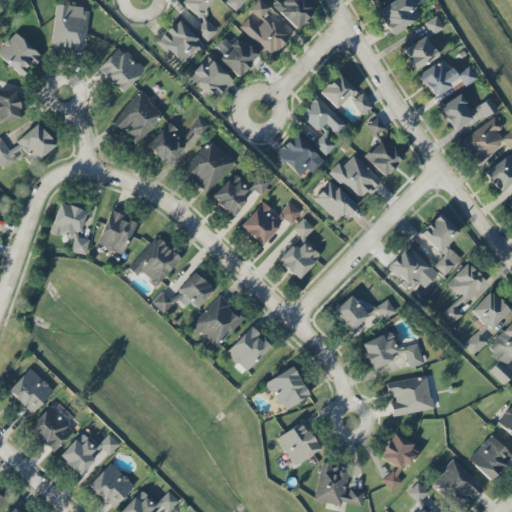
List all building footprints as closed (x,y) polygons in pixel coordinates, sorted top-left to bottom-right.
[(215,0),(181,0),(179,2),(193,15),(187,22),(208,42),(217,32),(201,16),(215,0)] [(244,0),(227,0),(225,4),(236,12),(244,0)] [(314,11),(302,0),(282,0),(280,3),(277,0),(276,0),(271,5),(295,30),(314,11)] [(394,0),(377,11),(391,36),(421,19),(409,0),(394,0)] [(269,9),(261,1),(237,26),(271,57),(288,37),(264,15),(269,9)] [(89,10),(56,5),(50,48),(83,53),(89,10)] [(442,30),(437,17),(425,23),(430,35),(442,30)] [(194,51),(197,54),(205,47),(177,20),(156,42),(181,65),(194,51)] [(0,57),(20,76),(31,65),(34,67),(42,58),(14,33),(0,48),(0,57)] [(414,71),(437,57),(425,37),(402,50),(414,71)] [(259,55),(248,44),(244,48),(235,38),(230,43),(225,38),(217,46),(225,55),(220,61),(236,77),(259,55)] [(121,94),(143,73),(120,47),(97,68),(121,94)] [(233,82),(208,57),(188,77),(214,102),(233,82)] [(458,81),(443,58),(417,75),(432,98),(458,81)] [(463,87),(476,80),(469,67),(457,74),(463,87)] [(319,92),(335,110),(354,91),(338,74),(319,92)] [(0,93),(0,122),(22,118),(15,90),(0,93)] [(163,116),(139,92),(111,121),(136,144),(163,116)] [(371,109),(363,94),(350,101),(359,116),(371,109)] [(439,107),(452,131),(481,114),(483,118),(496,111),(489,99),(469,111),(460,95),(439,107)] [(346,125),(316,98),(299,115),(321,136),(313,144),(325,156),(338,143),(334,138),(346,125)] [(366,125),(374,139),(386,132),(378,118),(366,125)] [(460,140),(475,164),(505,145),(508,151),(511,148),(511,130),(500,138),(496,132),(501,128),(495,118),(460,140)] [(146,145),(166,167),(174,159),(176,161),(210,129),(201,120),(180,139),(167,125),(146,145)] [(6,148),(0,138),(0,169),(24,152),(26,156),(32,152),(37,160),(55,147),(39,124),(6,148)] [(299,178),(306,170),(312,175),(324,161),(294,134),(275,155),(299,178)] [(364,157),(383,177),(403,158),(383,138),(364,157)] [(234,164),(210,141),(181,170),(205,193),(234,164)] [(359,202),(379,180),(352,156),(342,167),(338,163),(328,174),(359,202)] [(255,192),(259,196),(269,186),(258,175),(246,186),(234,174),(210,197),(230,217),(255,192)] [(312,200),(338,224),(355,205),(329,182),(312,200)] [(290,225),(300,214),(288,204),(277,216),(262,202),(240,226),(261,246),(285,220),(290,225)] [(84,209),(56,205),(51,235),(73,239),(71,253),(85,255),(88,240),(79,239),(84,209)] [(121,255),(136,223),(107,210),(92,242),(121,255)] [(419,235),(439,253),(459,233),(439,214),(419,235)] [(292,230),(300,238),(277,261),(297,280),(319,258),(302,241),(314,229),(303,219),(292,230)] [(155,288),(181,260),(160,240),(134,268),(155,288)] [(412,291),(419,284),(424,289),(437,275),(408,247),(387,268),(412,291)] [(433,266),(444,277),(460,259),(449,249),(433,266)] [(453,325),(462,314),(459,311),(485,282),(465,264),(447,285),(459,296),(442,315),(453,325)] [(197,310),(214,291),(194,273),(170,300),(162,292),(151,304),(163,315),(177,300),(185,308),(189,303),(197,310)] [(469,313),(483,325),(463,346),(474,356),(487,342),(479,334),(485,328),(489,332),(509,310),(489,292),(469,313)] [(368,316),(349,296),(331,314),(350,333),(368,316)] [(218,297),(190,326),(215,349),(243,320),(218,297)] [(372,309),(379,322),(395,314),(389,301),(372,309)] [(489,371),(503,385),(511,375),(511,372),(508,368),(511,363),(511,322),(485,349),(498,362),(489,371)] [(224,354),(244,373),(270,346),(250,327),(224,354)] [(370,370),(393,363),(391,355),(403,351),(408,369),(423,364),(417,344),(396,350),(391,333),(361,343),(370,370)] [(309,397),(291,367),(265,382),(283,412),(309,397)] [(7,391),(31,414),(53,392),(29,369),(7,391)] [(392,417),(432,410),(426,377),(385,383),(388,400),(389,400),(392,417)] [(511,406),(496,422),(511,437),(511,406)] [(74,432),(50,407),(28,427),(51,453),(74,432)] [(276,438),(292,467),(319,451),(302,423),(276,438)] [(59,457),(85,481),(118,444),(108,434),(94,448),(79,435),(59,457)] [(413,445),(393,434),(378,459),(392,467),(382,485),(393,492),(400,481),(396,478),(404,464),(408,467),(416,454),(410,450),(413,445)] [(511,456),(489,436),(467,460),(490,481),(511,456)] [(483,489),(453,461),(430,485),(457,510),(470,497),(472,500),(483,489)] [(88,486),(113,509),(134,486),(109,463),(88,486)] [(313,501),(341,507),(341,503),(360,507),(363,492),(345,488),(349,469),(321,463),(313,501)] [(428,494),(417,483),(406,493),(421,509),(417,511),(434,511),(432,509),(429,511),(428,511),(419,502),(428,494)] [(119,511),(159,511),(138,492),(119,511)] [(165,511),(168,511),(178,502),(167,492),(157,504),(165,511)]
